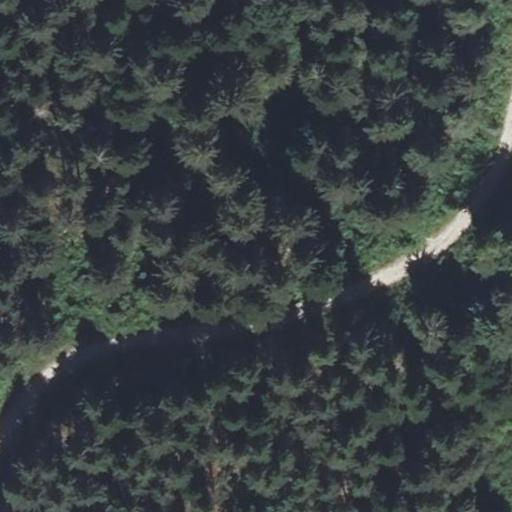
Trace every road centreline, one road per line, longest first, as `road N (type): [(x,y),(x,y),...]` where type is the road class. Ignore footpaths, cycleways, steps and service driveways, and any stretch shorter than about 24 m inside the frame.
road 1 (track): [(0,427),(30,381),(84,349),(294,314),(443,238)]
road 2 (track): [(443,238),(482,192),(511,88)]
